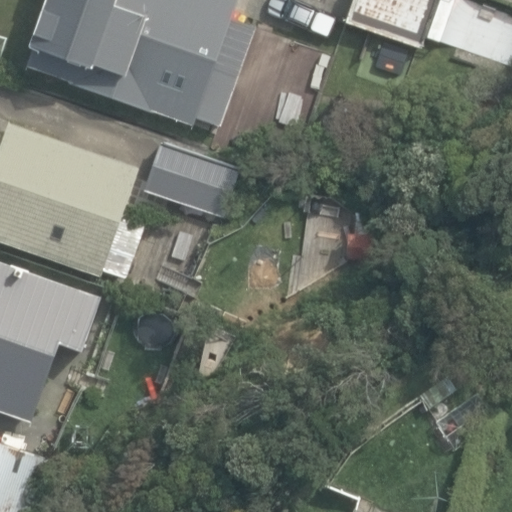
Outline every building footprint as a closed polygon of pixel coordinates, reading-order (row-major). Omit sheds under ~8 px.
[(66,78),(196,124),(199,117),(220,124),(244,56),(224,49),(241,0),(49,0),(33,45),(72,59),(66,78)] [(355,0),(348,21),(422,46),(437,0),(355,0)] [(0,237),(103,274),(141,167),(11,121),(4,141),(0,139),(0,237)] [(147,189),(226,215),(242,169),(163,142),(147,189)] [(0,406),(35,419),(61,344),(81,351),(99,302),(78,295),(80,290),(0,261),(0,406)] [(436,423),(458,448),(505,416),(485,388),(436,423)] [(0,511),(27,511),(47,451),(0,436),(0,511)]
